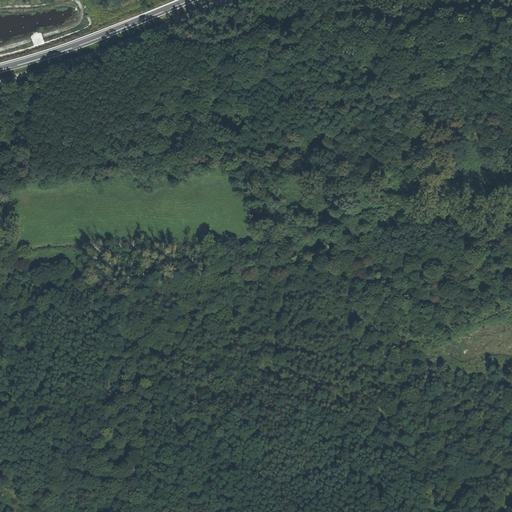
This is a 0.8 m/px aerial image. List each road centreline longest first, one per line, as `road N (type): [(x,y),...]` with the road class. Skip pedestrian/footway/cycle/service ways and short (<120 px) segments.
road 1 (track): [(511,13),(395,33),(276,29),(231,43),(199,43),(158,29)]
road 2 (track): [(225,0),(124,43),(0,81)]
road 3 (motorway): [(0,67),(185,0)]
